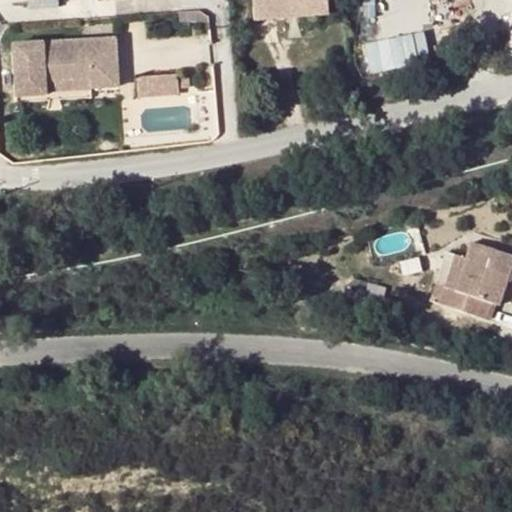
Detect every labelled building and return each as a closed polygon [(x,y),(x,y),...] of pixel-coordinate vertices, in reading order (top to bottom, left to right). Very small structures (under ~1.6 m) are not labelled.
[(250,0),(252,23),(327,18),(325,0),(250,0)] [(120,38),(22,43),(24,94),(53,93),(53,88),(52,78),(96,76),(96,86),(123,84),(120,38)] [(138,78),(139,98),(180,95),(178,74),(138,78)] [(52,78),(53,88),(96,86),(96,76),(52,78)] [(511,259),(488,253),(484,270),(475,302),(511,312),(511,259)] [(475,302),(484,270),(472,267),(472,269),(463,299),(475,302)] [(511,318),(511,312),(475,302),(470,319),(509,330),(511,318)]
